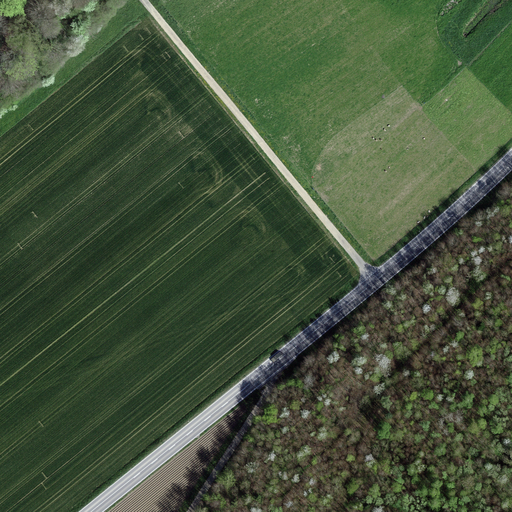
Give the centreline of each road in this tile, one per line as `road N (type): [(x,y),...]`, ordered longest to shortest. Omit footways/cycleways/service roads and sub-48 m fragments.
road 1 (secondary): [(89,511),(511,162)]
road 2 (track): [(372,279),(144,0)]
road 3 (track): [(511,263),(368,415)]
road 4 (track): [(262,372),(272,385),(193,511)]
road 5 (track): [(281,511),(368,415)]
